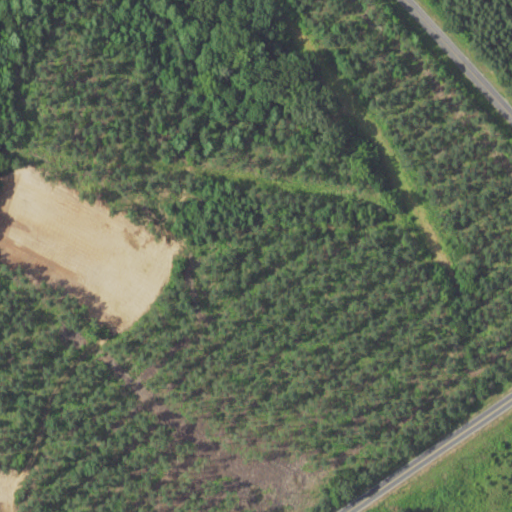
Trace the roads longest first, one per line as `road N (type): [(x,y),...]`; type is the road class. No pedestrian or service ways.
road 1 (residential): [(339,511),(511,394)]
road 2 (residential): [(511,111),(408,0)]
